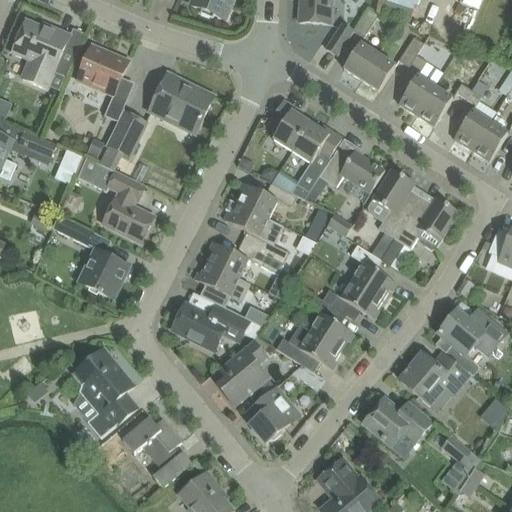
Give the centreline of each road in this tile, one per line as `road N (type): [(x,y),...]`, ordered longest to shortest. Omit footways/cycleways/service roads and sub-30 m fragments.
road 1 (residential): [(267,493),(144,344),(142,322),(250,103),(260,60)]
road 2 (residential): [(267,493),(442,289),(491,199)]
road 3 (residential): [(491,199),(294,72),(260,60)]
road 4 (residential): [(260,60),(218,53),(78,0)]
